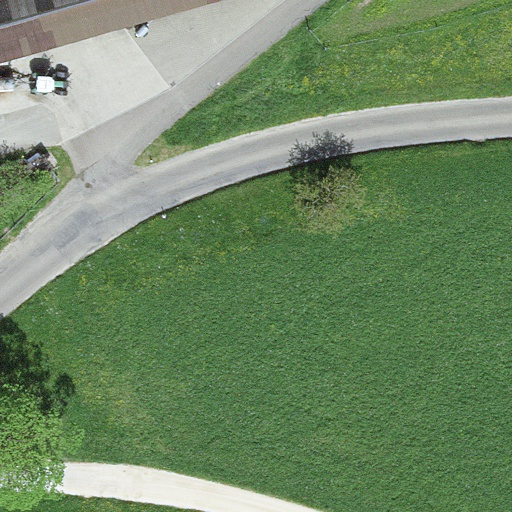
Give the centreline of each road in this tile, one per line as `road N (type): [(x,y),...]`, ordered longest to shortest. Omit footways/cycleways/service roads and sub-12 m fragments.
road 1 (tertiary): [(70,233),(209,166),(286,145),(405,123),(511,115)]
road 2 (unclassified): [(305,0),(149,122),(97,183),(70,233)]
road 3 (track): [(0,477),(146,484),(266,511)]
